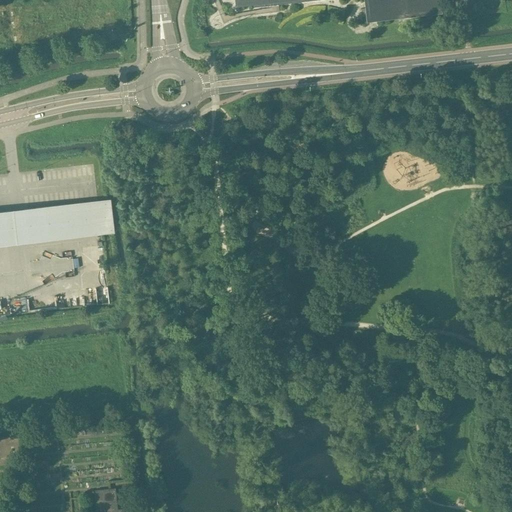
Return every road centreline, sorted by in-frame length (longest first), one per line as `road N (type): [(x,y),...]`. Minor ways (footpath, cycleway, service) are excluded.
road 1 (tertiary): [(397,67),(210,79),(188,73)]
road 2 (tertiary): [(192,100),(397,67)]
road 3 (tertiary): [(0,125),(71,107),(149,106)]
road 4 (tertiary): [(145,79),(0,112)]
